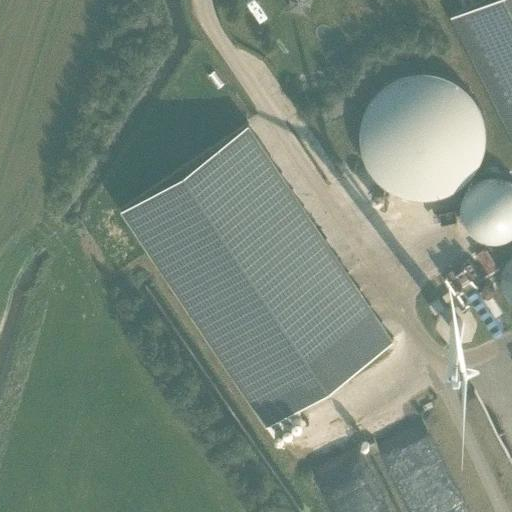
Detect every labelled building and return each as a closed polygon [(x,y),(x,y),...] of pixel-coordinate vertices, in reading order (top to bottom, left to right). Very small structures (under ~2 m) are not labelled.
[(511,0),(482,0),(456,13),(511,124),(511,0)] [(433,71),(426,70),(422,70),(418,71),(413,71),(409,72),(405,73),(401,75),(397,76),(393,78),(391,80),(387,82),(384,85),(380,88),(377,91),(374,94),(372,97),(369,101),(367,105),(365,109),(364,113),(363,117),(362,121),(361,126),(361,130),(360,135),(361,139),(361,143),(362,148),(363,152),(365,156),(366,160),(368,164),(371,168),(373,171),(376,175),(379,178),(382,181),(385,184),(389,186),(391,187),(395,189),(399,191),(403,193),(407,194),(411,195),(415,196),(418,196),(422,196),(426,196),(431,196),(435,195),(437,195),(441,194),(445,193),(448,192),(452,190),(455,188),(459,186),(463,183),(468,179),(471,175),(473,172),(476,169),(478,165),(480,161),(482,157),(484,153),(485,149),(485,147),(486,142),(486,138),(487,133),(486,129),(486,125),(485,120),(485,118),(484,116),(483,112),(481,108),(479,104),(477,100),(475,97),(472,93),(469,90),(466,87),(464,85),(461,83),(457,80),(453,78),(450,76),(446,74),(441,73),(437,72),(433,71)] [(393,338),(249,123),(123,208),(267,423),(393,338)] [(511,178),(507,176),(504,175),(502,174),(499,174),(495,174),(492,174),(488,174),(486,175),(483,176),(479,177),(477,178),(475,180),(472,182),(469,185),(467,188),(465,190),(464,192),(463,196),(462,199),(462,201),(461,202),(461,206),(461,209),(462,213),(462,216),(463,218),(465,222),(466,224),(468,227),(470,229),(472,232),(475,234),(479,236),(481,237),(483,238),(486,239),(491,240),(493,240),(497,240),(500,240),(505,239),(507,238),(510,236),(511,235),(511,178)] [(511,255),(509,258),(504,267),(502,276),(503,285),(507,294),(511,298),(511,255)] [(460,319),(458,318),(456,318),(453,319),(452,320),(451,322),(450,323),(450,324),(450,327),(451,329),(452,331),(454,332),(457,333),(459,333),(461,332),(463,330),(464,328),(465,326),(465,324),(464,323),(463,321),(462,320),(460,319)] [(336,449),(315,460),(340,511),(364,511),(359,501),(366,498),(372,511),(376,511),(385,508),(347,435),(332,443),(336,449)]
